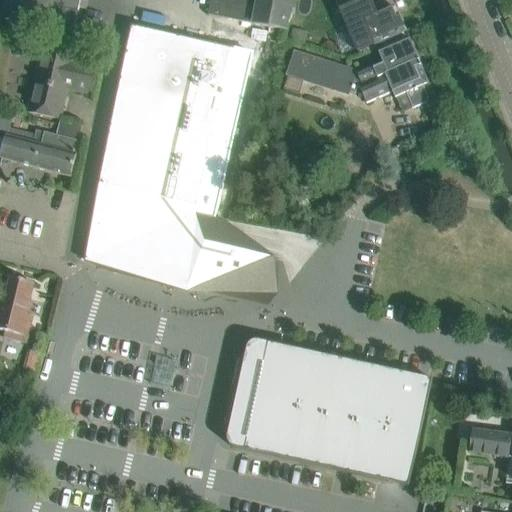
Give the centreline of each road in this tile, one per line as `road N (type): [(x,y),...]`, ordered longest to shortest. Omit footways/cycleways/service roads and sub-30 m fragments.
road 1 (residential): [(511,363),(305,321),(197,335),(93,315),(77,290),(70,253)]
road 2 (residential): [(70,253),(116,32)]
